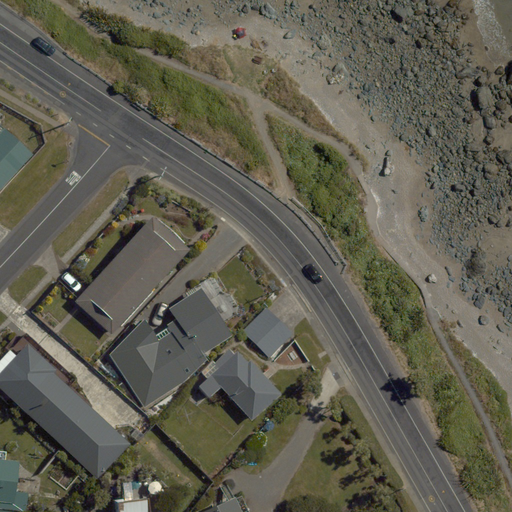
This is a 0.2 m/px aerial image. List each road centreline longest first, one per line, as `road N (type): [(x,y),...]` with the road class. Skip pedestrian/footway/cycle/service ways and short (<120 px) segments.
road 1 (residential): [(124,127),(246,208),(275,238),(323,299),(446,511)]
road 2 (residential): [(0,268),(124,127)]
road 3 (residential): [(0,41),(124,127)]
